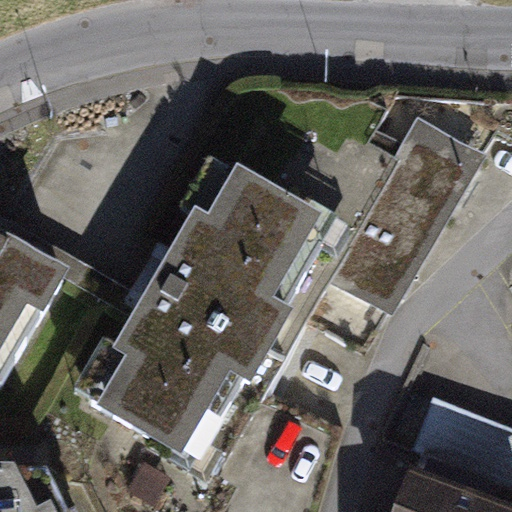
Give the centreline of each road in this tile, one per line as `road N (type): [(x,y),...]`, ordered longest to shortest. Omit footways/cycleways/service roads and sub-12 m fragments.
road 1 (residential): [(0,82),(126,39),(279,21),(399,40),(511,42)]
road 2 (residential): [(511,226),(462,269),(371,413),(341,511)]
